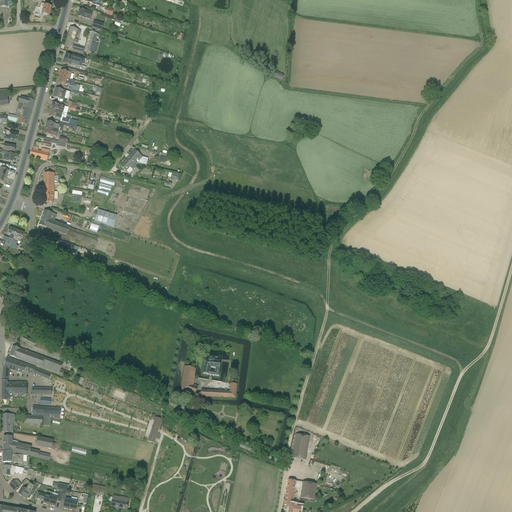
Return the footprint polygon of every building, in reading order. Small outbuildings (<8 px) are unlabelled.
[(36,6),(35,12),(49,16),(51,7),(43,5),(42,8),(36,6)] [(112,17),(114,11),(102,7),(100,13),(112,17)] [(92,13),(87,12),(80,10),(78,17),(91,20),(92,13)] [(102,32),(104,24),(94,21),(92,28),(102,32)] [(76,40),(78,30),(70,28),(64,47),(78,51),(79,47),(74,45),(74,43),(77,43),(78,40),(76,40)] [(97,38),(97,35),(89,32),(83,52),(92,55),(97,38)] [(71,57),(65,55),(64,59),(67,61),(71,62),(76,64),(76,63),(82,65),(82,62),(70,58),(71,57)] [(67,79),(70,80),(72,73),(61,70),(59,76),(67,79)] [(83,76),(84,73),(77,71),(75,78),(78,79),(79,75),(83,76)] [(67,79),(59,76),(58,83),(69,86),(71,80),(70,80),(67,79)] [(66,92),(62,90),(56,89),(54,98),(64,100),(66,92)] [(0,92),(0,106),(10,105),(8,91),(0,92)] [(29,120),(34,101),(20,97),(19,103),(23,104),(20,115),(24,116),(23,119),(29,120)] [(65,107),(61,106),(52,103),(50,111),(58,113),(58,112),(62,113),(63,113),(65,107)] [(60,119),(62,113),(58,112),(58,113),(50,111),(49,116),(60,119)] [(16,123),(17,121),(18,118),(18,116),(13,115),(9,114),(9,115),(7,121),(16,123)] [(27,126),(29,120),(23,119),(24,116),(20,115),(18,121),(19,121),(18,123),(27,126)] [(57,124),(47,122),(45,128),(57,132),(59,125),(57,124)] [(58,132),(57,132),(45,128),(44,134),(54,137),(56,137),(58,132)] [(10,139),(16,141),(18,134),(11,132),(11,131),(6,130),(4,139),(10,140),(10,139)] [(32,150),(30,157),(31,157),(47,161),(49,154),(38,151),(38,148),(34,147),(33,150),(32,150)] [(0,153),(1,154),(4,155),(3,160),(6,161),(13,162),(14,154),(11,154),(12,152),(3,150),(2,150),(0,149),(0,153)] [(135,161),(137,164),(146,166),(148,159),(143,157),(135,151),(130,156),(135,161)] [(135,161),(130,156),(120,167),(126,172),(130,167),(133,170),(136,167),(138,164),(137,164),(135,161)] [(8,171),(6,171),(8,166),(0,164),(0,174),(6,176),(8,171)] [(178,182),(180,175),(172,173),(170,179),(178,182)] [(54,176),(54,174),(44,174),(44,186),(54,186),(54,183),(58,183),(58,176),(54,176)] [(101,176),(100,182),(114,186),(115,180),(101,176)] [(110,192),(111,187),(100,183),(98,188),(110,192)] [(54,186),(44,186),(44,203),(52,203),(52,199),(54,199),(54,186)] [(39,225),(67,236),(69,228),(51,221),(53,214),(44,211),(39,225)] [(117,216),(97,211),(94,222),(113,228),(117,216)] [(9,231),(7,234),(10,236),(9,239),(4,237),(2,240),(11,244),(18,231),(10,228),(9,227),(7,230),(9,231)] [(10,247),(16,250),(18,246),(16,245),(19,239),(21,240),(24,234),(18,231),(11,244),(10,247)] [(83,241),(95,246),(98,238),(85,234),(83,241)] [(49,239),(42,236),(39,243),(47,246),(47,245),(51,247),(50,248),(55,250),(59,239),(50,236),(49,239)] [(75,246),(59,241),(57,248),(72,253),(75,246)] [(20,340),(34,347),(36,343),(32,341),(22,336),(20,340)] [(58,374),(71,380),(73,375),(61,369),(63,365),(24,350),(13,346),(9,356),(41,368),(58,374)] [(204,369),(203,374),(209,375),(214,376),(219,377),(220,361),(218,361),(218,358),(209,357),(209,361),(204,360),(203,369),(204,369)] [(15,371),(18,362),(7,358),(4,367),(2,378),(8,379),(8,378),(9,378),(10,369),(15,371)] [(28,365),(23,363),(18,362),(15,371),(20,373),(25,374),(26,370),(28,365)] [(28,365),(26,370),(41,377),(43,371),(34,367),(28,365)] [(195,394),(197,390),(198,387),(193,385),(194,375),(195,368),(185,366),(181,388),(195,394)] [(41,377),(49,380),(51,374),(43,371),(41,377)] [(199,397),(235,398),(237,385),(237,381),(231,380),(231,382),(231,384),(230,384),(230,392),(201,391),(200,396),(199,397)] [(7,391),(7,394),(8,394),(12,394),(13,390),(13,384),(8,384),(8,382),(8,381),(2,381),(2,386),(5,386),(5,391),(7,391)] [(16,390),(13,390),(12,394),(19,395),(19,390),(22,390),(22,383),(16,383),(16,390)] [(32,415),(32,416),(43,417),(51,418),(59,420),(59,415),(55,415),(46,414),(47,408),(42,408),(37,407),(33,407),(32,415)] [(15,415),(13,414),(3,414),(3,432),(4,432),(4,433),(4,432),(13,433),(13,423),(15,423),(15,415)] [(42,425),(43,417),(32,416),(24,416),(24,424),(42,425)] [(152,428),(151,432),(148,441),(155,443),(156,439),(157,436),(157,434),(159,430),(162,420),(155,418),(152,428)] [(310,437),(296,435),(292,459),(306,461),(310,437)] [(12,443),(12,437),(4,437),(4,436),(4,437),(3,437),(3,451),(3,452),(15,453),(15,452),(38,457),(38,458),(49,461),(50,455),(39,453),(39,452),(31,450),(31,447),(12,443)] [(54,441),(39,437),(37,447),(52,450),(55,450),(56,444),(54,443),(54,441)] [(71,451),(85,456),(87,450),(73,446),(71,451)] [(15,453),(3,452),(3,453),(3,463),(3,465),(13,465),(13,463),(23,463),(23,460),(23,457),(23,456),(15,456),(15,453)] [(13,467),(13,465),(3,465),(3,466),(3,476),(12,476),(12,475),(14,475),(14,472),(22,474),(24,469),(13,467)] [(293,502),(293,501),(294,497),(300,498),(303,482),(288,480),(285,500),(293,502)] [(14,481),(9,485),(14,491),(20,487),(14,481)] [(317,485),(313,484),(303,482),(300,498),(314,501),(317,485)] [(22,497),(26,499),(30,493),(33,495),(38,488),(34,485),(34,486),(30,484),(26,489),(23,488),(18,494),(22,497)] [(91,494),(104,496),(105,487),(93,485),(91,494)] [(45,495),(38,493),(36,499),(44,501),(43,504),(49,506),(51,497),(45,495)] [(57,498),(51,497),(49,506),(55,507),(57,501),(60,502),(62,495),(58,494),(57,498)] [(111,507),(127,510),(129,499),(125,498),(120,497),(113,496),(111,507)] [(72,497),(71,501),(69,510),(75,511),(77,502),(77,499),(72,497)] [(293,502),(285,500),(284,508),(289,509),(288,511),(294,511),(296,502),(293,501),(293,502)] [(296,502),(294,511),(305,511),(300,511),(301,507),(297,506),(298,502),(296,502)]
